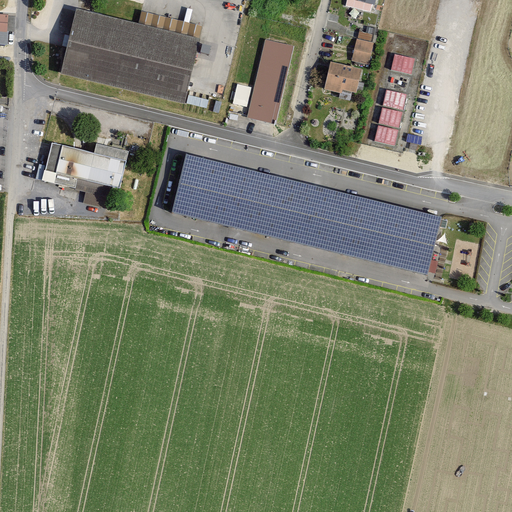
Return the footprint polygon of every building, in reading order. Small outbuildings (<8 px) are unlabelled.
[(372,14),(375,0),(347,0),(346,8),(372,14)] [(140,26),(77,11),(62,74),(184,104),(199,40),(140,26)] [(143,13),(140,26),(199,40),(202,28),(143,13)] [(368,63),(372,44),(356,40),(351,59),(368,63)] [(247,118),(273,124),(291,48),(265,42),(247,118)] [(412,76),(415,60),(395,55),(392,72),(412,76)] [(354,95),(359,70),(329,64),(324,88),(354,95)] [(237,84),(235,104),(250,105),(252,86),(237,84)] [(401,111),(404,95),(384,91),(380,107),(401,111)] [(397,130),(401,114),(380,109),(377,126),(397,130)] [(393,146),(396,130),(376,126),(373,142),(393,146)] [(109,186),(120,188),(128,152),(97,145),(95,154),(52,144),(43,181),(87,191),(84,203),(104,208),(109,186)] [(441,218),(185,157),(172,213),(427,274),(441,218)]
